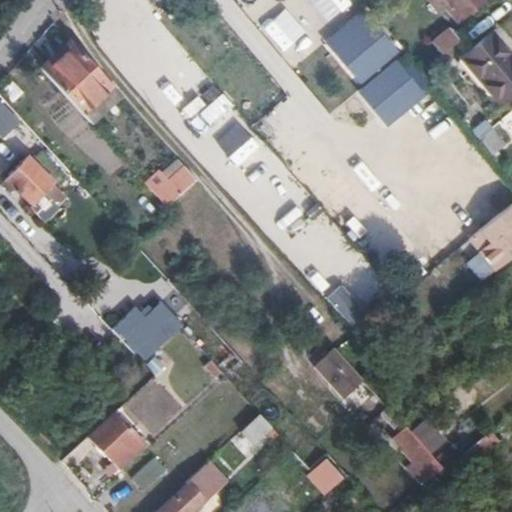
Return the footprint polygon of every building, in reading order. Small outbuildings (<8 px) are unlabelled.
[(240,0),(255,16),(272,0),(240,0)] [(304,0),(317,14),(333,0),(304,0)] [(443,0),(451,8),(447,12),(455,22),(482,0),(443,0)] [(320,43),(387,126),(431,91),(364,8),(320,43)] [(431,42),(441,55),(458,41),(454,36),(448,29),(431,42)] [(511,58),(492,34),(464,57),(501,102),(511,92),(511,58)] [(73,46),(44,72),(81,113),(109,87),(73,46)] [(484,119),(471,129),(491,156),(505,145),(484,119)] [(42,155),(32,164),(57,188),(66,178),(42,155)] [(57,188),(32,164),(25,158),(6,178),(8,180),(1,187),(9,193),(16,187),(34,204),(45,193),(56,204),(64,195),(57,188)] [(160,170),(143,184),(166,208),(196,181),(185,168),(170,181),(160,170)] [(511,203),(456,250),(462,258),(451,267),(470,290),(511,254),(511,203)] [(159,302),(145,317),(134,306),(111,330),(145,362),(182,323),(159,302)] [(359,379),(335,351),(333,349),(312,367),(340,397),(359,379)] [(363,384),(345,398),(352,407),(371,393),(363,384)] [(106,421),(87,438),(95,446),(122,421),(115,413),(106,421)] [(432,452),(443,441),(423,420),(412,432),(432,452)] [(122,421),(95,446),(116,470),(144,445),(122,421)] [(279,437),(269,425),(263,430),(274,441),(279,437)] [(490,433),(455,462),(462,471),(498,441),(490,433)] [(427,452),(406,469),(420,486),(441,467),(427,452)] [(154,456),(129,478),(142,492),(166,470),(154,456)] [(197,471),(153,511),(189,511),(215,489),(197,471)]
